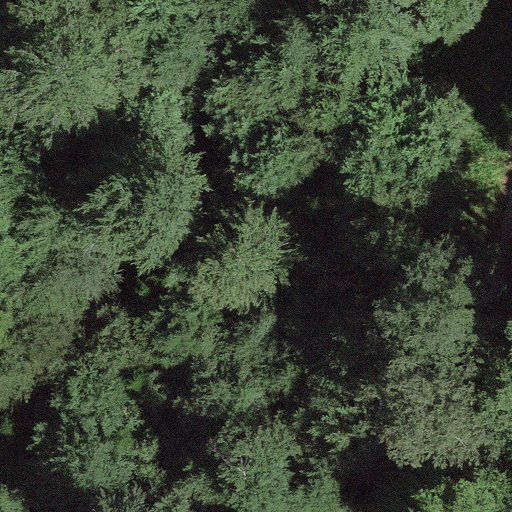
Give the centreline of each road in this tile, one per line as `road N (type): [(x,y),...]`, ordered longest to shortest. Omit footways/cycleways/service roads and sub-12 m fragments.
road 1 (track): [(511,511),(502,359),(511,251)]
road 2 (track): [(384,511),(413,454),(503,425)]
